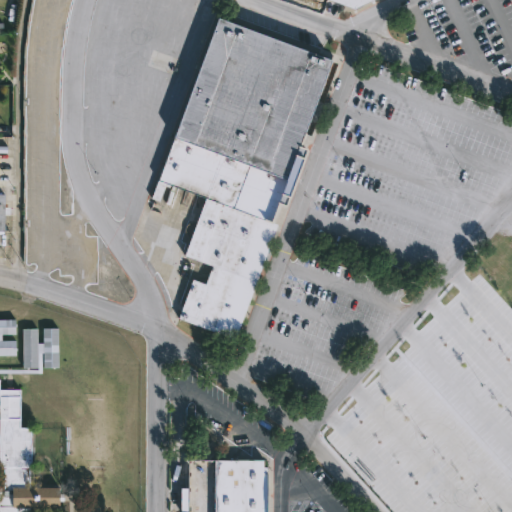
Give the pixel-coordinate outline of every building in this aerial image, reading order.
[(366,0),(350,8),(331,1),(330,3),(322,0),(366,0)] [(320,57),(287,144),(300,149),(278,204),(267,200),(260,220),(271,224),(229,336),(182,318),(197,279),(208,283),(215,266),(187,256),(210,196),(169,180),(162,199),(154,196),(161,178),(164,179),(181,134),(185,136),(228,22),(320,57)] [(0,193),(10,193),(10,230),(5,230),(5,234),(0,234),(0,193)] [(0,334),(0,319),(17,319),(18,334),(0,334)] [(21,329),(22,368),(31,368),(31,373),(42,373),(42,368),(58,368),(57,328),(42,328),(42,343),(37,343),(36,328),(21,329)] [(13,355),(0,355),(0,340),(13,340),(13,355)] [(0,511),(0,487),(2,487),(2,466),(0,466),(0,388),(19,388),(18,425),(30,426),(30,466),(28,466),(28,484),(59,484),(59,493),(63,493),(63,500),(61,500),(61,506),(27,506),(27,511),(0,511)] [(188,511),(188,509),(179,508),(179,487),(186,487),(186,459),(261,460),(261,466),(264,466),(263,511),(188,511)]
